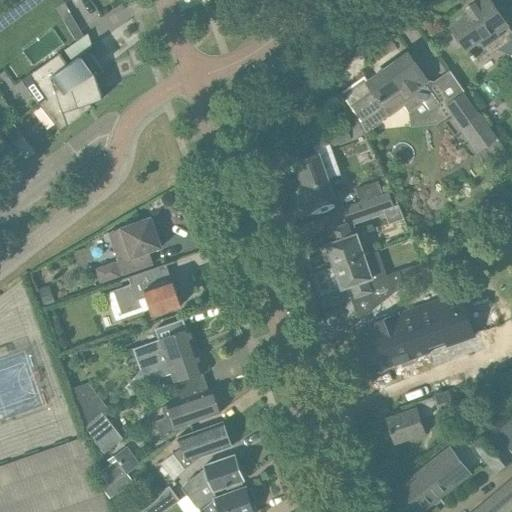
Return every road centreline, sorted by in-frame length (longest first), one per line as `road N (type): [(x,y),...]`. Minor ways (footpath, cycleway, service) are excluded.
road 1 (residential): [(337,511),(190,77)]
road 2 (residential): [(190,77),(226,65),(322,0)]
